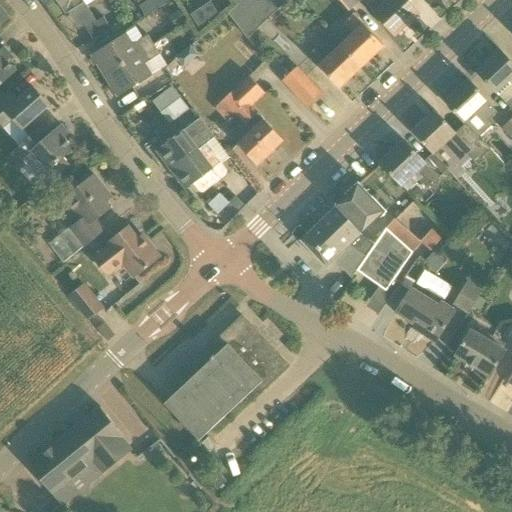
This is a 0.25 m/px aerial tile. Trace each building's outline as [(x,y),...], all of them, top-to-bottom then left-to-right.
[(85,2),(83,0),(56,0),(66,14),(85,2)] [(286,0),(231,0),(234,9),(229,14),(246,40),(286,0)] [(340,0),(349,10),(359,2),(358,0),(340,0)] [(419,12),(407,0),(384,0),(383,2),(381,0),(363,0),(395,34),(419,12)] [(361,67),(384,45),(353,14),(345,21),(356,33),(341,46),(361,67)] [(104,17),(97,21),(104,32),(111,28),(104,17)] [(97,21),(96,19),(85,25),(93,39),(104,32),(97,21)] [(134,44),(127,32),(92,55),(105,76),(154,45),(148,35),(134,44)] [(319,46),(308,55),(339,88),(361,67),(341,46),(339,44),(327,55),(319,46)] [(160,55),(160,54),(154,45),(105,76),(118,97),(153,74),(146,63),(160,55)] [(7,60),(12,56),(4,48),(0,51),(0,84),(16,71),(7,60)] [(507,104),(511,98),(511,62),(501,50),(477,72),(507,104)] [(309,108),(323,95),(306,77),(306,76),(297,67),(282,80),(309,108)] [(283,141),(251,107),(265,93),(249,77),(217,107),(231,126),(239,118),(243,123),(231,136),(258,165),(283,141)] [(479,137),(491,126),(487,122),(498,112),(469,80),(446,102),(467,124),(479,137)] [(0,124),(3,128),(13,119),(23,129),(49,105),(33,86),(14,103),(7,95),(0,101),(0,124)] [(172,87),(153,101),(164,116),(183,101),(172,87)] [(461,160),(467,155),(472,150),(457,133),(436,111),(413,132),(434,154),(445,143),(461,160)] [(184,130),(156,150),(172,171),(215,138),(200,119),(184,131),(184,130)] [(511,119),(503,127),(511,137),(511,119)] [(479,137),(467,124),(457,133),(472,150),(467,155),(475,163),(490,149),(479,137)] [(41,129),(31,138),(20,148),(16,152),(29,167),(37,160),(46,171),(38,177),(48,187),(70,166),(62,158),(74,148),(65,137),(69,134),(62,125),(48,137),(41,129)] [(204,192),(229,173),(207,145),(216,139),(215,138),(172,171),(186,189),(194,184),(201,192),(204,192)] [(438,179),(439,177),(425,162),(404,141),(381,163),(399,183),(400,182),(408,191),(419,180),(427,189),(438,179)] [(70,229),(84,247),(104,231),(95,219),(110,208),(105,202),(108,200),(101,191),(105,188),(95,175),(64,198),(81,220),(70,229)] [(366,257),(375,244),(360,235),(386,209),(359,182),(335,205),(336,206),(300,241),(326,268),(349,246),(366,257)] [(218,213),(217,214),(226,223),(245,205),(236,195),(228,202),(218,213)] [(143,246),(128,227),(105,245),(109,250),(96,260),(108,275),(124,263),(134,277),(160,257),(148,242),(143,246)] [(387,291),(413,253),(386,228),(375,244),(366,257),(357,270),(387,291)] [(124,285),(133,277),(122,265),(113,272),(124,285)] [(472,306),(479,294),(485,285),(471,276),(454,303),(468,312),(472,306)] [(88,318),(102,307),(83,283),(69,294),(88,318)] [(437,302),(411,287),(395,313),(422,329),(420,333),(435,342),(448,320),(456,308),(440,298),(437,302)] [(290,366),(242,315),(199,356),(195,352),(166,380),(177,392),(165,403),(199,440),(259,384),(264,390),(290,366)] [(490,376),(506,349),(472,329),(456,355),(490,376)] [(96,463),(105,474),(132,452),(122,440),(124,438),(118,430),(100,407),(29,465),(51,492),(55,496),(96,463)] [(202,443),(211,452),(217,446),(208,437),(202,443)] [(218,491),(226,483),(215,471),(207,479),(218,491)]
